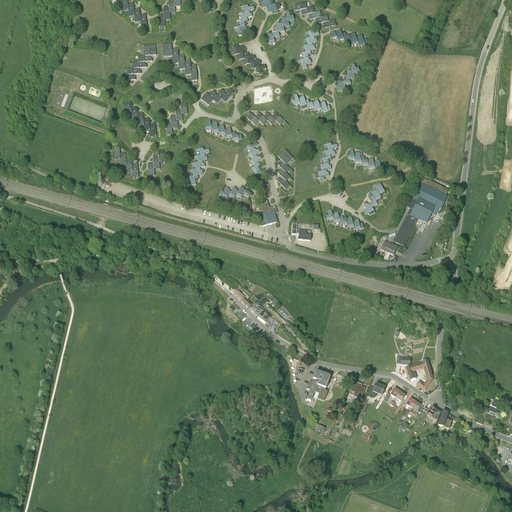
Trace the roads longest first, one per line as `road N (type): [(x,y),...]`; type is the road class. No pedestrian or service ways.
road 1 (residential): [(435,402),(394,376),(309,359),(185,261),(0,198)]
road 2 (unclassified): [(435,402),(474,88),(505,0)]
road 3 (track): [(25,511),(72,309),(65,290)]
